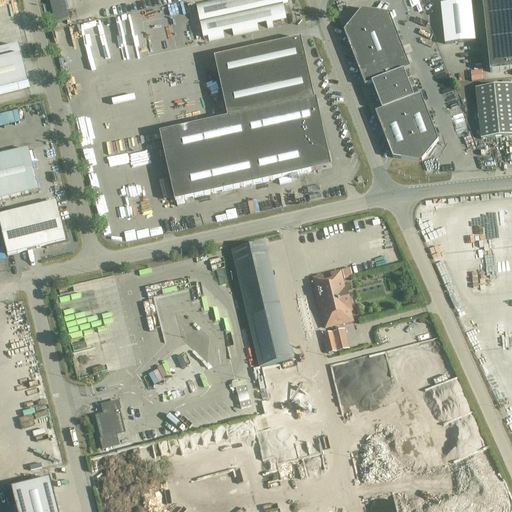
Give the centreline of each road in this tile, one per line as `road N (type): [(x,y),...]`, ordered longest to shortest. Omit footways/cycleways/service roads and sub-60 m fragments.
road 1 (unclassified): [(95,263),(392,197)]
road 2 (unknown): [(291,219),(291,314),(355,511)]
road 3 (unclassified): [(511,462),(392,197)]
road 4 (unknown): [(319,16),(104,74),(58,115)]
road 5 (unclassified): [(95,263),(29,0)]
road 6 (unclassified): [(30,278),(88,511)]
road 7 (unclassified): [(392,197),(313,0)]
road 8 (unknown): [(143,371),(122,301),(127,285),(187,270),(199,273),(223,305)]
road 9 (unknown): [(162,352),(168,315),(188,308),(223,358),(205,401)]
road 10 (unknown): [(147,511),(149,489),(188,462),(219,463),(247,481)]
road 11 (unclassified): [(392,197),(511,182)]
